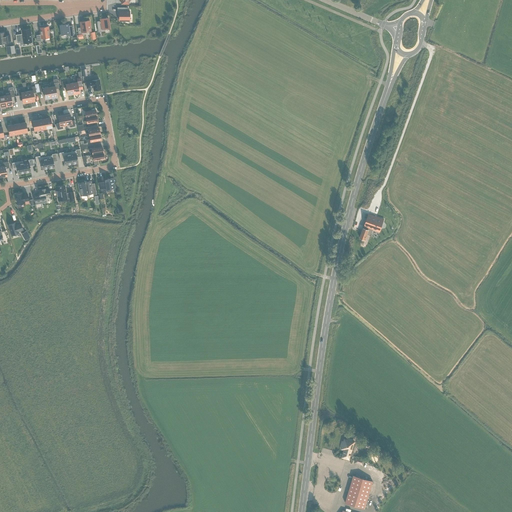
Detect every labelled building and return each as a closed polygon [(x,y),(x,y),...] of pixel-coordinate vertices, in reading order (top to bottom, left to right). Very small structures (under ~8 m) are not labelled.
[(129,11),(128,11),(128,8),(119,7),(119,21),(129,21),(129,11)] [(102,19),(103,21),(101,21),(97,21),(98,32),(105,31),(104,29),(109,28),(108,18),(102,19)] [(80,24),(81,28),(77,28),(78,34),(82,34),(82,32),(91,31),(89,20),(83,21),(83,23),(80,24)] [(59,25),(60,25),(61,34),(61,35),(66,34),(67,37),(73,36),(72,25),(68,26),(65,26),(65,24),(59,25)] [(36,35),(37,42),(45,40),(45,38),(50,37),(48,26),(39,28),(40,35),(36,35)] [(30,29),(21,30),(22,35),(20,35),(16,35),(17,43),(23,42),(23,43),(32,42),(30,29)] [(5,42),(11,41),(10,35),(4,36),(4,33),(0,33),(0,43),(5,43),(5,42)] [(71,83),(73,94),(76,94),(76,93),(79,93),(79,89),(83,89),(81,78),(75,79),(75,82),(71,83)] [(92,81),(86,82),(87,89),(93,87),(94,91),(101,89),(99,79),(92,81)] [(66,87),(68,95),(71,94),(71,95),(73,94),(71,83),(68,84),(67,80),(61,82),(62,88),(66,87)] [(58,82),(53,83),(52,87),(49,87),(51,98),(54,98),(54,97),(57,97),(56,89),(60,88),(58,82)] [(44,91),(45,99),(49,98),(49,99),(51,98),(49,87),(46,88),(44,85),(39,86),(40,92),(44,91)] [(31,102),(35,101),(33,93),(37,92),(36,86),(30,87),(30,91),(27,91),(29,102),(31,102)] [(21,95),(23,103),(26,103),(29,102),(27,91),(24,92),(22,89),(16,90),(18,96),(21,95)] [(14,90),(8,91),(8,95),(4,96),(7,107),(9,106),(12,105),(11,97),(15,96),(14,90)] [(82,115),(83,118),(86,117),(96,115),(95,109),(85,111),(85,115),(82,115)] [(70,128),(75,127),(74,120),(71,121),(70,114),(64,115),(66,125),(69,124),(70,128)] [(56,124),(57,130),(63,129),(62,126),(66,125),(64,115),(58,116),(59,123),(56,124)] [(86,121),(83,121),(84,124),(98,121),(96,115),(86,117),(86,121)] [(50,131),(53,131),(50,118),(44,119),(46,129),(50,128),(50,131)] [(44,132),(47,132),(46,129),(44,119),(38,120),(40,130),(44,129),(44,132)] [(25,136),(28,135),(25,122),(19,124),(21,133),(25,133),(25,136)] [(19,137),(22,136),(21,133),(19,124),(14,125),(15,134),(19,134),(19,137)] [(87,140),(87,142),(101,140),(100,134),(89,136),(90,139),(87,140)] [(75,151),(70,152),(72,164),(78,163),(77,157),(81,157),(80,149),(75,150),(75,151)] [(63,152),(59,153),(60,160),(65,160),(66,166),(72,164),(70,152),(64,153),(63,152)] [(52,155),(46,156),(48,169),(54,168),(53,162),(58,161),(56,153),(52,154),(52,155)] [(40,156),(35,157),(37,165),(41,164),(42,170),(48,169),(46,156),(40,158),(40,156)] [(29,162),(23,163),(25,173),(31,172),(30,166),(34,165),(33,159),(28,160),(29,162)] [(23,161),(12,163),(13,169),(17,168),(18,174),(25,173),(23,163),(23,161)] [(8,162),(3,163),(2,166),(0,166),(0,172),(1,178),(7,177),(5,169),(9,168),(8,162)] [(104,182),(99,183),(100,189),(106,188),(106,190),(115,188),(113,178),(104,180),(104,182)] [(93,194),(93,195),(97,194),(95,183),(91,184),(91,181),(87,182),(86,181),(84,181),(85,182),(78,183),(80,196),(93,194)] [(59,202),(67,200),(66,198),(69,198),(70,200),(74,200),(73,192),(66,193),(64,185),(56,187),(59,202)] [(50,196),(49,188),(45,189),(45,188),(42,189),(38,190),(39,195),(34,196),(35,203),(46,201),(45,197),(50,196)] [(29,201),(27,194),(23,195),(23,193),(15,194),(17,204),(24,203),(24,201),(29,201)] [(373,230),(379,232),(384,220),(369,214),(364,226),(365,227),(364,229),(363,228),(360,238),(362,239),(361,242),(366,244),(370,233),(371,234),(373,230)] [(21,224),(16,225),(15,223),(8,225),(11,235),(19,233),(18,231),(23,230),(21,224)] [(342,441),(341,446),(342,447),(341,449),(344,450),(342,457),(352,460),(354,453),(351,452),(352,450),(354,450),(355,445),(354,445),(354,442),(352,441),(352,440),(347,438),(347,440),(344,439),(344,442),(342,441)] [(356,457),(354,463),(363,466),(365,460),(356,457)] [(353,476),(345,503),(364,509),(372,481),(353,476)]
